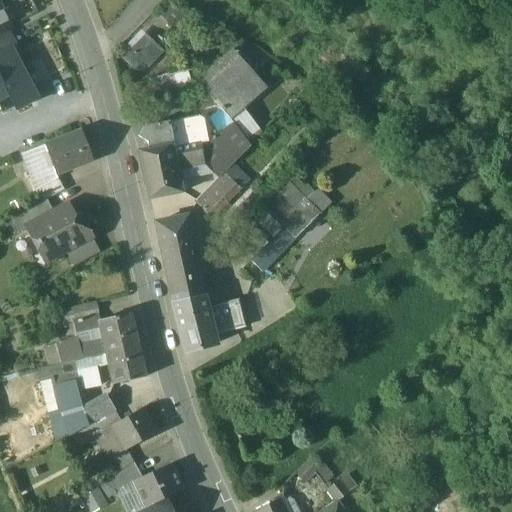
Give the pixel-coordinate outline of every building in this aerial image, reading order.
[(185,16),(167,6),(159,17),(172,30),(185,16)] [(0,9),(0,33),(6,30),(10,28),(0,9)] [(6,30),(0,33),(0,53),(9,48),(14,46),(6,30)] [(145,36),(136,45),(131,42),(128,46),(132,50),(123,59),(134,70),(141,63),(147,68),(163,52),(145,36)] [(36,100),(9,48),(0,53),(0,78),(8,94),(11,100),(16,110),(36,100)] [(265,90),(232,52),(196,82),(229,120),(265,90)] [(183,71),(122,89),(128,107),(188,88),(183,71)] [(309,85),(292,102),(309,118),(325,100),(309,85)] [(8,94),(1,98),(5,104),(11,100),(8,94)] [(198,117),(143,128),(137,137),(146,143),(148,149),(171,144),(172,148),(199,143),(207,141),(203,120),(198,117)] [(232,124),(207,141),(210,158),(209,158),(215,182),(249,147),(232,124)] [(81,132),(44,146),(55,175),(56,175),(92,161),(81,132)] [(207,141),(199,143),(202,160),(209,158),(210,158),(207,141)] [(199,143),(172,148),(176,165),(190,162),(190,163),(202,160),(199,143)] [(148,149),(137,151),(147,200),(182,193),(177,171),(176,165),(172,148),(171,144),(148,149)] [(44,146),(21,154),(34,191),(57,179),(56,175),(55,175),(44,146)] [(190,162),(176,165),(177,171),(191,168),(190,163),(190,162)] [(57,179),(34,191),(40,202),(47,199),(63,190),(57,179)] [(222,207),(206,191),(195,202),(211,218),(222,207)] [(54,213),(47,199),(40,202),(8,220),(17,235),(31,227),(31,225),(54,213)] [(54,213),(31,225),(31,227),(46,255),(59,248),(62,252),(92,236),(83,220),(78,223),(68,205),(54,213)] [(282,228),(260,205),(232,233),(255,256),(278,233),(282,228)] [(186,217),(156,223),(164,264),(194,258),(186,217)] [(278,233),(262,249),(274,260),(290,245),(278,233)] [(194,258),(164,264),(171,302),(203,296),(194,258)] [(264,278),(248,262),(240,270),(256,286),(264,278)] [(511,273),(493,291),(502,301),(511,292),(511,273)] [(203,296),(171,302),(184,353),(215,345),(213,336),(206,309),(203,296)] [(237,301),(206,309),(213,336),(244,329),(237,301)] [(97,304),(62,312),(66,328),(73,326),(72,323),(99,316),(97,304)] [(101,322),(99,323),(101,330),(103,341),(106,353),(137,345),(131,315),(101,322)] [(99,316),(72,323),(73,326),(75,336),(101,330),(99,323),(101,322),(99,316)] [(103,341),(86,345),(89,357),(91,356),(106,353),(103,341)] [(86,345),(69,348),(72,360),(89,357),(86,345)] [(137,345),(106,353),(114,385),(145,378),(137,345)] [(89,357),(72,360),(75,373),(94,368),(91,356),(89,357)] [(75,373),(53,379),(61,404),(82,398),(75,373)] [(82,398),(61,404),(69,435),(96,420),(113,410),(114,409),(107,398),(86,412),(82,398)] [(113,410),(96,420),(102,432),(112,426),(119,422),(113,410)] [(119,422),(112,426),(126,451),(127,450),(155,434),(142,410),(119,422)] [(126,451),(112,426),(102,432),(106,437),(96,443),(107,462),(126,451)] [(126,451),(107,462),(115,475),(134,464),(127,450),(126,451)] [(309,460),(295,472),(305,482),(318,470),(309,460)] [(115,475),(99,485),(108,499),(116,494),(114,491),(132,483),(141,479),(134,464),(115,475)] [(141,479),(132,483),(144,509),(163,500),(181,492),(169,466),(141,479)] [(344,478),(326,492),(336,504),(337,504),(354,490),(344,478)] [(132,483),(115,491),(124,511),(137,511),(144,509),(132,483)] [(286,511),(280,499),(252,511),(286,511)] [(144,509),(137,511),(168,511),(163,500),(144,509)]
